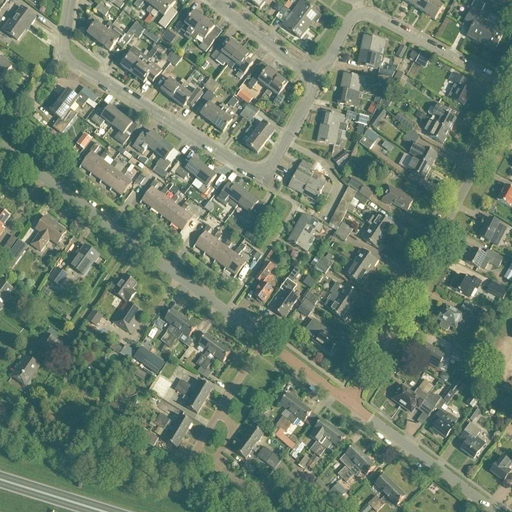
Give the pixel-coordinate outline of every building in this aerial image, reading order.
[(112,0),(110,3),(121,11),(125,6),(117,1),(117,0),(112,0)] [(151,16),(164,0),(148,0),(147,0),(140,0),(135,8),(139,10),(145,3),(151,8),(147,13),(151,16)] [(169,0),(164,0),(151,16),(155,19),(159,14),(165,19),(159,26),(163,29),(172,18),(168,15),(176,5),(169,0)] [(246,0),(260,10),(268,0),(246,0)] [(404,0),(403,2),(414,8),(419,0),(404,0)] [(430,0),(419,0),(414,8),(424,15),(433,2),(430,0)] [(511,0),(489,0),(489,1),(499,7),(500,6),(511,12),(511,0)] [(475,1),(472,8),(482,13),(485,6),(475,1)] [(444,9),(433,2),(424,15),(435,22),(444,9)] [(310,29),(315,23),(317,24),(321,18),(319,16),(302,3),(292,16),(310,29)] [(274,9),(279,13),(282,9),(278,5),(274,9)] [(96,12),(102,16),(105,19),(109,14),(100,7),(96,12)] [(36,19),(32,16),(22,9),(12,21),(11,20),(3,31),(17,42),(28,26),(30,27),(36,19)] [(472,12),(469,16),(463,27),(471,31),(468,37),(495,52),(504,35),(479,22),(482,17),(472,12)] [(184,21),(176,31),(179,34),(185,27),(191,32),(188,35),(192,39),(191,39),(192,40),(196,35),(206,21),(196,14),(188,24),(184,21)] [(310,29),(292,16),(283,28),(301,41),(310,29)] [(88,36),(100,44),(113,27),(110,24),(105,31),(98,25),(99,24),(92,19),(88,25),(93,29),(88,36)] [(196,35),(200,39),(206,43),(200,50),(205,54),(216,40),(211,36),(216,29),(206,21),(196,35)] [(123,51),(135,37),(142,28),(137,24),(130,33),(127,37),(113,27),(100,44),(111,53),(116,46),(123,51)] [(142,28),(135,37),(140,40),(147,31),(142,28)] [(196,35),(192,40),(196,43),(200,39),(196,35)] [(383,57),(385,50),(386,41),(364,37),(361,52),(383,57)] [(220,49),(212,59),(223,68),(226,65),(229,68),(243,49),(233,41),(224,52),(220,49)] [(402,46),(396,58),(401,61),(407,50),(402,46)] [(241,81),(253,65),(249,62),(253,57),(243,49),(229,68),(228,68),(232,71),(236,66),(242,71),(236,78),(241,81)] [(383,57),(361,52),(358,68),(380,72),(382,64),(383,57)] [(172,66),(179,57),(174,53),(167,62),(172,66)] [(409,62),(414,65),(419,56),(413,53),(409,59),(411,60),(409,62)] [(420,55),(417,61),(427,66),(430,60),(420,55)] [(133,77),(147,60),(143,57),(139,63),(131,56),(122,68),(133,77)] [(183,60),(179,57),(172,66),(176,69),(183,60)] [(0,79),(2,81),(12,66),(1,58),(0,59),(0,79)] [(152,65),(149,70),(146,68),(150,63),(147,60),(133,77),(145,86),(149,81),(154,85),(163,73),(152,65)] [(209,66),(204,63),(200,68),(204,72),(209,66)] [(259,73),(257,76),(248,87),(253,91),(259,83),(269,91),(279,77),(269,70),(264,76),(259,73)] [(470,93),(462,88),(466,81),(452,75),(451,77),(450,80),(449,80),(448,82),(455,85),(451,93),(448,99),(453,102),(463,107),(470,93)] [(366,81),(343,76),(340,90),(362,95),(366,81)] [(279,77),(269,91),(265,96),(269,99),(273,94),(279,99),(274,105),(279,108),(289,95),(284,92),(289,85),(279,77)] [(407,84),(395,78),(389,89),(401,95),(407,84)] [(173,101),(186,83),(183,81),(179,87),(171,81),(162,93),(173,101)] [(209,93),(216,84),(211,81),(204,90),(209,93)] [(197,91),(192,97),(185,92),(189,86),(186,83),(173,101),(184,109),(187,105),(193,109),(203,96),(197,91)] [(220,88),(216,84),(209,93),(214,97),(220,88)] [(359,110),(362,95),(340,90),(337,106),(359,110)] [(84,109),(90,100),(81,93),(78,98),(68,91),(59,103),(71,112),(77,104),(84,109)] [(248,106),(253,100),(242,91),(237,97),(248,106)] [(391,102),(384,98),(380,107),(387,110),(391,102)] [(66,119),(71,112),(59,103),(50,114),(60,122),(56,126),(65,133),(72,124),(66,119)] [(372,104),(367,113),(372,115),(376,107),(372,104)] [(213,125),(227,108),(224,105),(219,111),(211,105),(201,116),(213,125)] [(247,109),(252,113),(257,117),(260,112),(251,105),(247,109)] [(439,106),(435,112),(431,110),(429,113),(429,117),(435,120),(434,123),(437,126),(450,133),(456,120),(445,114),(447,110),(439,106)] [(113,128),(122,117),(111,108),(103,118),(99,114),(92,123),(101,129),(106,123),(113,128)] [(230,110),(227,108),(213,125),(224,134),(233,123),(225,116),(230,110)] [(246,121),(252,113),(247,109),(241,118),(246,121)] [(380,112),(370,125),(376,129),(385,116),(380,112)] [(257,117),(252,113),(246,121),(250,125),(257,117)] [(428,119),(419,113),(415,118),(424,124),(428,119)] [(323,114),(320,128),(342,133),(346,134),(347,127),(344,126),(345,118),(323,114)] [(415,126),(400,115),(396,121),(411,132),(415,126)] [(133,125),(122,117),(113,128),(121,134),(115,140),(123,146),(130,138),(126,135),(133,125)] [(359,127),(358,136),(363,137),(365,128),(367,128),(369,120),(357,117),(355,126),(359,127)] [(430,138),(443,145),(450,133),(437,126),(434,123),(433,124),(435,125),(431,131),(427,128),(424,134),(427,136),(429,137),(430,138)] [(251,128),(249,131),(267,144),(275,133),(263,124),(257,132),(251,128)] [(342,133),(320,128),(317,143),(339,148),(342,133)] [(267,144),(249,131),(247,134),(252,139),(247,146),(259,155),(267,144)] [(148,140),(144,136),(134,148),(143,155),(148,148),(155,154),(164,142),(154,133),(148,140)] [(77,145),(83,150),(91,140),(85,135),(77,145)] [(359,145),(369,152),(376,144),(366,136),(359,145)] [(168,176),(165,173),(172,164),(168,161),(175,152),(164,142),(155,154),(162,159),(157,166),(158,167),(154,172),(164,181),(168,176)] [(80,169),(90,176),(102,161),(100,160),(94,155),(100,147),(96,144),(89,153),(91,155),(80,169)] [(408,155),(418,161),(431,168),(438,156),(424,149),(423,152),(414,147),(408,155)] [(346,154),(335,162),(339,168),(350,159),(346,154)] [(90,176),(101,184),(112,169),(110,167),(104,163),(108,158),(104,155),(100,160),(102,161),(90,176)] [(198,180),(206,169),(195,160),(187,170),(183,166),(176,174),(186,181),(191,175),(198,180)] [(431,168),(418,161),(417,162),(414,160),(408,170),(412,172),(411,173),(425,181),(431,168)] [(101,184),(111,192),(122,177),(120,175),(114,170),(118,165),(114,162),(110,167),(112,169),(101,184)] [(313,168),(303,163),(289,189),(303,196),(311,179),(305,176),(306,174),(309,175),(313,168)] [(218,178),(206,169),(198,180),(205,186),(200,193),(209,199),(215,191),(211,187),(218,178)] [(121,200),(133,184),(124,178),(128,173),(124,170),(120,175),(122,177),(111,192),(121,200)] [(311,179),(303,196),(316,203),(326,183),(313,176),(311,179)] [(151,190),(141,204),(151,212),(162,197),(160,195),(154,190),(158,185),(154,183),(150,188),(151,190)] [(352,183),(348,189),(370,201),(374,193),(364,188),(363,189),(352,183)] [(236,210),(239,206),(240,207),(248,196),(237,187),(234,190),(230,187),(219,201),(228,208),(230,206),(236,210)] [(407,213),(414,200),(389,187),(381,202),(390,207),(391,205),(407,213)] [(498,202),(511,209),(511,190),(505,187),(498,202)] [(345,194),(353,199),(356,193),(348,189),(345,194)] [(164,190),(160,195),(162,197),(151,212),(161,219),(173,204),(170,202),(164,198),(168,193),(164,190)] [(351,204),(353,199),(345,194),(343,199),(351,204)] [(357,194),(354,201),(359,204),(365,207),(369,201),(357,194)] [(248,196),(240,207),(247,212),(242,219),(251,226),(257,218),(252,214),(259,204),(248,196)] [(174,198),(170,202),(173,204),(161,219),(171,227),(183,212),(181,210),(174,205),(178,201),(174,198)] [(351,204),(343,199),(340,205),(348,209),(351,204)] [(354,201),(347,212),(353,214),(359,204),(354,201)] [(184,205),(181,210),(183,212),(171,227),(182,235),(193,219),(185,213),(188,208),(184,205)] [(340,205),(337,210),(346,214),(348,209),(340,205)] [(3,229),(10,218),(0,210),(0,237),(5,230),(3,229)] [(337,210),(334,215),(343,219),(346,214),(337,210)] [(334,215),(332,220),(340,225),(343,219),(334,215)] [(378,215),(375,219),(370,215),(364,223),(371,228),(371,227),(386,238),(390,232),(391,232),(395,226),(378,215)] [(303,216),(295,229),(311,239),(315,232),(319,234),(322,228),(303,216)] [(57,247),(67,234),(54,225),(54,224),(46,218),(37,231),(40,234),(31,247),(42,255),(51,242),(57,247)] [(338,230),(340,225),(332,220),(329,225),(338,230)] [(497,248),(506,230),(499,226),(499,225),(489,220),(479,239),(489,244),(497,248)] [(339,230),(349,236),(353,230),(343,224),(339,230)] [(194,249),(204,256),(215,241),(213,240),(208,235),(212,230),(208,227),(203,233),(205,234),(194,249)] [(371,227),(371,228),(366,234),(365,234),(361,239),(378,251),(382,245),(381,245),(386,238),(371,227)] [(249,229),(245,237),(251,241),(255,233),(249,229)] [(311,239),(295,229),(287,242),(307,254),(315,241),(311,239)] [(349,236),(339,230),(336,235),(346,242),(349,236)] [(215,241),(204,256),(214,264),(226,249),(224,247),(218,243),(221,238),(217,235),(213,240),(215,241)] [(7,257),(17,241),(11,238),(1,253),(7,257)] [(214,264),(225,271),(236,256),(234,255),(228,250),(231,245),(227,243),(224,247),(226,249),(214,264)] [(241,253),(242,254),(246,248),(242,245),(238,250),(241,253)] [(26,252),(17,246),(3,265),(12,272),(26,252)] [(94,264),(95,265),(100,258),(85,248),(79,256),(78,255),(70,266),(85,277),(94,264)] [(235,279),(246,264),(238,258),(241,253),(237,250),(234,255),(236,256),(225,271),(235,279)] [(359,257),(354,264),(369,274),(373,267),(374,268),(378,262),(361,251),(357,256),(359,257)] [(473,251),(466,265),(478,271),(479,270),(484,273),(488,265),(499,270),(503,261),(487,253),(485,257),(473,251)] [(319,261),(319,263),(329,270),(333,265),(322,258),(320,262),(319,261)] [(315,269),(319,263),(319,261),(316,259),(311,266),(315,269)] [(70,265),(64,260),(49,280),(52,282),(50,285),(57,290),(59,287),(61,288),(69,277),(63,273),(70,265)] [(329,270),(319,263),(315,269),(325,276),(329,270)] [(369,274),(354,264),(349,271),(348,270),(344,275),(361,287),(366,281),(365,280),(369,274)] [(274,269),(267,265),(256,280),(263,285),(254,297),(259,301),(259,302),(261,304),(263,303),(264,304),(273,292),(267,288),(272,282),(267,278),(274,269)] [(291,283),(293,280),(300,271),(297,268),(281,290),(286,294),(273,311),(285,320),(289,315),(288,314),(298,300),(291,295),(297,288),(291,283)] [(137,294),(133,291),(137,285),(126,277),(114,294),(127,303),(114,323),(132,335),(140,323),(138,321),(143,314),(129,305),(137,294)] [(453,282),(449,289),(464,298),(465,297),(470,299),(475,291),(476,291),(480,285),(471,280),(469,283),(459,278),(456,283),(453,282)] [(0,311),(0,312),(16,292),(0,280),(0,311)] [(508,291),(492,283),(486,293),(502,302),(508,291)] [(332,296),(352,310),(356,304),(357,304),(362,298),(345,287),(341,292),(334,287),(329,293),(333,295),(332,296)] [(305,300),(315,307),(319,302),(309,294),(305,300)] [(348,316),(352,310),(332,296),(324,308),(328,311),(345,323),(349,317),(348,316)] [(316,308),(306,301),(298,312),(308,319),(316,308)] [(438,319),(442,322),(440,327),(441,330),(446,333),(449,332),(450,328),(456,332),(464,317),(470,320),(473,315),(472,314),(475,308),(465,303),(459,314),(446,307),(442,314),(441,313),(438,314),(437,317),(438,319)] [(166,345),(185,320),(172,311),(165,321),(173,327),(169,334),(168,333),(161,342),(166,345)] [(94,312),(87,322),(97,329),(104,319),(94,312)] [(480,313),(477,319),(482,322),(486,316),(480,313)] [(197,329),(185,320),(166,345),(171,349),(182,333),(189,339),(197,329)] [(336,347),(338,343),(330,337),(331,337),(316,325),(311,332),(316,336),(313,340),(318,344),(318,345),(321,348),(323,348),(331,353),(332,352),(333,352),(336,348),(336,347)] [(47,334),(38,346),(49,354),(57,342),(47,334)] [(196,365),(201,369),(219,345),(206,336),(199,346),(207,352),(204,357),(203,356),(196,365)] [(456,344),(452,352),(463,358),(467,350),(456,344)] [(231,354),(219,345),(201,369),(198,374),(207,380),(212,374),(207,371),(212,363),(211,363),(215,358),(223,364),(231,354)] [(425,346),(422,350),(421,350),(420,350),(419,350),(419,351),(418,352),(417,352),(417,353),(417,354),(417,355),(417,356),(417,357),(418,358),(437,368),(444,355),(432,348),(431,349),(425,346)] [(112,349),(111,359),(119,360),(121,350),(112,349)] [(142,349),(134,360),(157,376),(165,365),(142,349)] [(28,387),(29,388),(32,384),(31,383),(41,368),(26,357),(20,367),(17,365),(15,369),(17,371),(12,377),(27,388),(28,387)] [(467,357),(462,367),(467,370),(473,360),(467,357)] [(138,371),(135,375),(144,381),(147,377),(138,371)] [(191,387),(181,381),(172,376),(169,380),(179,386),(178,386),(188,392),(191,387)] [(425,376),(412,394),(402,387),(393,401),(401,407),(405,401),(408,403),(409,402),(412,404),(416,398),(424,403),(430,393),(429,395),(427,393),(435,382),(425,376)] [(163,399),(171,385),(159,378),(151,392),(163,399)] [(456,380),(436,408),(440,412),(446,404),(448,406),(455,395),(457,397),(464,386),(456,380)] [(202,384),(195,396),(205,403),(213,390),(202,384)] [(195,396),(188,392),(178,386),(175,392),(184,397),(183,400),(190,404),(187,409),(198,416),(205,403),(195,396)] [(405,401),(401,407),(412,415),(417,408),(419,410),(422,406),(432,413),(441,400),(436,396),(436,397),(430,393),(424,403),(416,398),(412,404),(409,402),(408,403),(405,401)] [(281,431),(300,405),(288,396),(280,406),(288,412),(284,418),(283,418),(276,427),(278,428),(275,432),(278,434),(281,431)] [(475,397),(471,403),(475,405),(480,400),(475,397)] [(160,408),(175,416),(179,409),(164,401),(160,408)] [(109,409),(116,414),(120,408),(113,403),(109,409)] [(300,405),(281,431),(285,433),(285,434),(292,425),(293,427),(299,420),(304,424),(312,414),(300,405)] [(475,409),(467,419),(472,423),(480,413),(475,409)] [(103,418),(110,422),(115,414),(108,410),(103,418)] [(442,412),(441,414),(435,421),(438,423),(433,430),(446,439),(451,432),(450,431),(458,421),(450,415),(449,417),(442,412)] [(170,422),(160,416),(154,426),(164,432),(170,422)] [(181,418),(177,426),(172,423),(170,428),(174,430),(174,431),(185,437),(192,424),(181,418)] [(315,455),(334,430),(322,421),(309,438),(317,443),(310,452),(315,455)] [(159,438),(144,430),(142,429),(139,434),(143,436),(140,441),(147,445),(149,440),(151,441),(148,445),(154,448),(159,438)] [(254,429),(245,441),(255,449),(264,437),(254,429)] [(346,439),(334,430),(315,455),(320,459),(326,450),(325,449),(330,443),(338,449),(346,439)] [(177,451),(185,437),(174,431),(166,444),(177,451)] [(277,436),(276,437),(286,446),(289,441),(283,436),(285,433),(281,431),(278,434),(277,436)] [(474,460),(480,451),(485,445),(466,431),(459,440),(466,445),(461,451),(474,460)] [(255,449),(245,441),(236,453),(246,461),(249,457),(251,458),(257,450),(255,449)] [(299,443),(289,455),(295,460),(305,447),(299,443)] [(340,461),(346,468),(350,472),(356,466),(365,458),(354,447),(340,461)] [(282,461),(264,448),(257,458),(275,471),(282,461)] [(306,466),(307,467),(310,461),(305,457),(298,467),(303,471),(306,466)] [(314,457),(310,461),(307,467),(312,471),(320,461),(314,457)] [(376,468),(365,458),(356,466),(350,472),(342,480),(347,485),(354,477),(358,480),(362,472),(367,477),(376,468)] [(511,466),(502,458),(491,473),(504,482),(511,472),(509,470),(511,466)] [(247,464),(244,471),(254,475),(257,468),(247,464)] [(339,476),(342,480),(350,472),(346,468),(339,476)] [(375,486),(386,496),(395,487),(384,477),(375,486)] [(314,486),(320,491),(324,486),(318,481),(314,486)] [(347,493),(343,489),(338,484),(328,494),(337,503),(347,493)] [(395,487),(386,496),(397,507),(405,498),(395,487)] [(376,498),(368,506),(374,511),(379,511),(385,507),(376,498)]
